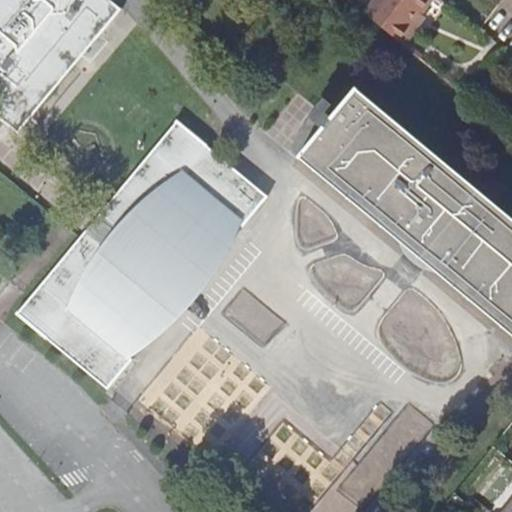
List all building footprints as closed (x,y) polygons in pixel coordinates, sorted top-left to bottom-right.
[(0,0),(0,118),(17,133),(120,9),(109,0),(80,0),(79,0),(0,0)] [(208,0),(190,0),(201,9),(208,0)] [(376,25),(402,46),(414,30),(410,27),(430,0),(375,0),(364,15),(376,25)] [(511,220),(355,91),(299,159),(511,334),(511,220)] [(323,126),(340,103),(328,95),(312,118),(323,126)] [(98,218),(125,241),(182,174),(243,225),(266,198),(178,123),(98,218)] [(86,231),(114,254),(69,308),(130,360),(243,225),(182,174),(125,241),(98,218),(86,231)] [(114,254),(86,231),(17,314),(105,389),(130,360),(69,308),(114,254)] [(511,511),(511,500),(502,511),(511,511)]
